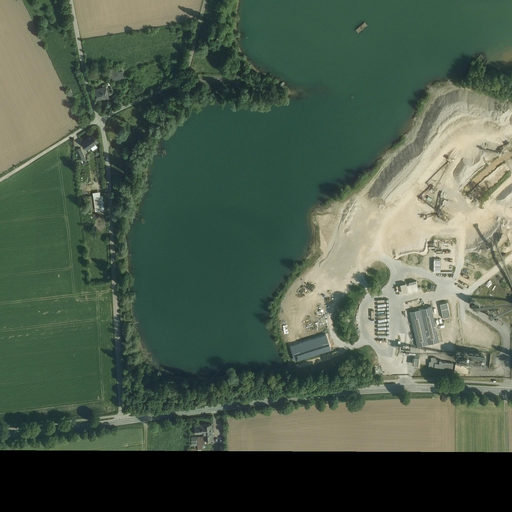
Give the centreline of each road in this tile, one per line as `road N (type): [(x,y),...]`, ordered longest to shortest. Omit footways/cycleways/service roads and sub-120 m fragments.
road 1 (secondary): [(511,392),(373,389),(121,421)]
road 2 (unclassified): [(121,421),(99,119)]
road 3 (unclassified): [(99,119),(184,78),(205,0)]
road 4 (unclassified): [(99,119),(70,0)]
road 5 (secondary): [(121,421),(0,436)]
